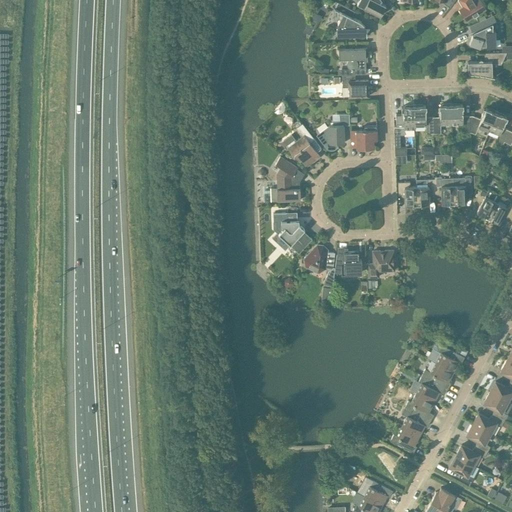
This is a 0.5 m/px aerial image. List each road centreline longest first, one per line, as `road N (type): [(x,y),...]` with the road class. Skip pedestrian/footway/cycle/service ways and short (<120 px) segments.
road 1 (motorway): [(87,0),(83,297),(95,511)]
road 2 (motorway): [(121,511),(109,219),(114,0)]
road 3 (residential): [(399,511),(506,313)]
road 4 (residential): [(388,235),(342,235),(328,227),(315,200),(318,184),(340,163),(385,161)]
road 5 (residential): [(451,84),(445,32),(415,16),(386,35),(384,87)]
road 6 (residential): [(511,264),(455,234),(388,235)]
